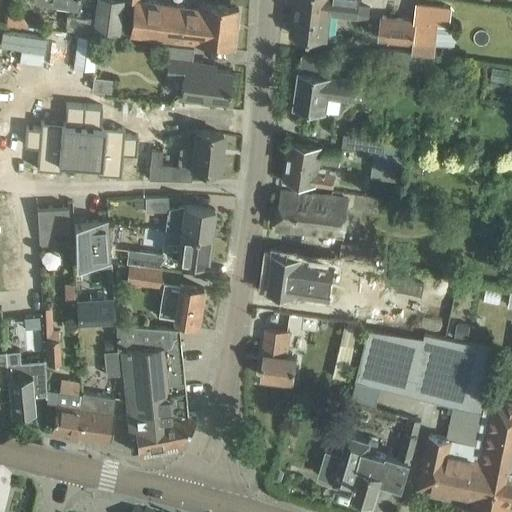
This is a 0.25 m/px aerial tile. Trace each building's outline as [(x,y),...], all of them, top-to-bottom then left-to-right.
[(96,0),(94,18),(92,38),(97,39),(97,38),(116,41),(117,34),(121,1),(121,0),(96,0)] [(121,0),(117,32),(130,33),(193,41),(198,8),(135,0),(121,0)] [(359,7),(359,6),(359,0),(295,0),(293,17),(311,19),(313,3),(328,5),(329,2),(344,3),(343,5),(359,7)] [(415,19),(436,21),(448,22),(450,3),(416,0),(414,19),(415,19)] [(311,19),(293,17),(291,34),(325,38),(328,13),(368,18),(370,7),(359,6),(359,7),(343,5),(344,3),(329,2),(328,5),(313,3),(311,19)] [(198,8),(193,41),(233,46),(238,8),(198,3),(198,8)] [(92,38),(94,18),(67,15),(66,30),(78,31),(77,37),(92,38)] [(380,39),(413,42),(415,19),(414,19),(382,16),(380,39)] [(412,51),(432,53),(436,21),(415,19),(413,42),(412,51)] [(44,53),(46,39),(2,33),(1,47),(44,53)] [(92,38),(77,37),(74,68),(93,70),(97,39),(92,38)] [(193,47),(173,45),(162,43),(160,58),(167,59),(165,74),(182,76),(180,94),(207,98),(227,101),(230,71),(202,67),(203,62),(191,61),(193,47)] [(432,53),(412,51),(380,47),(378,63),(431,68),(432,53)] [(319,74),(321,57),(301,54),(294,106),(325,111),(327,93),(353,97),(362,98),(365,98),(368,96),(369,95),(370,93),(371,86),(370,83),(369,81),(366,80),(356,78),(355,79),(319,74)] [(40,120),(36,168),(61,170),(61,162),(79,164),(84,103),(66,102),(66,105),(64,122),(42,120),(40,120)] [(84,103),(79,164),(97,165),(96,173),(120,175),(124,133),(124,128),(100,126),(102,105),(84,103)] [(223,133),(203,131),(195,130),(193,149),(178,148),(176,163),(160,162),(161,150),(149,149),(148,179),(191,180),(192,169),(218,171),(223,133)] [(344,133),(342,146),(384,152),(384,151),(400,153),(401,143),(384,141),(385,138),(344,133)] [(341,149),(308,144),(288,141),(283,178),(331,185),(334,172),(318,170),(319,160),(339,163),(341,149)] [(348,200),(301,193),(281,190),(276,229),(342,239),(348,200)] [(179,231),(210,235),(214,209),(183,205),(168,208),(167,196),(145,196),(133,197),(134,207),(145,206),(145,210),(167,209),(164,228),(180,230),(179,231)] [(51,231),(69,230),(67,205),(36,207),(38,244),(52,243),(51,231)] [(476,217),(475,231),(500,233),(502,216),(492,215),(491,219),(476,217)] [(75,263),(87,262),(87,266),(111,265),(108,219),(73,221),(75,263)] [(210,235),(179,231),(178,243),(167,242),(165,256),(207,261),(210,235)] [(342,242),(341,255),(365,258),(366,244),(342,242)] [(127,262),(160,267),(162,252),(129,248),(127,262)] [(272,252),(267,289),(286,292),(326,298),(331,261),(272,252)] [(158,285),(160,267),(127,262),(125,281),(158,285)] [(203,288),(183,284),(161,281),(156,314),(197,321),(203,288)] [(114,296),(76,298),(78,325),(115,322),(114,296)] [(51,308),(43,309),(47,364),(61,363),(58,330),(52,330),(51,308)] [(195,412),(187,413),(178,328),(121,324),(115,324),(118,350),(120,373),(127,372),(130,425),(131,450),(139,450),(180,442),(189,426),(195,416),(195,412)] [(466,337),(480,339),(481,327),(468,325),(466,337)] [(288,330),(286,330),(266,327),(260,375),(294,379),(296,360),(281,358),(283,342),(287,343),(288,330)] [(405,409),(413,378),(424,331),(367,327),(352,394),(405,409)] [(424,331),(413,378),(456,389),(484,395),(494,346),(424,331)] [(115,340),(104,341),(105,351),(117,350),(115,340)] [(5,350),(8,385),(7,385),(10,411),(24,410),(35,409),(35,402),(34,402),(33,394),(44,393),(44,396),(46,396),(44,358),(43,358),(43,359),(20,361),(19,349),(6,350),(5,350)] [(106,374),(120,373),(118,350),(117,350),(105,351),(103,352),(106,374)] [(58,390),(46,388),(46,395),(46,396),(46,401),(55,403),(54,410),(51,430),(80,435),(84,408),(79,407),(81,394),(78,393),(58,390)] [(84,408),(80,435),(109,439),(114,412),(112,412),(114,396),(81,391),(81,394),(79,407),(84,408)] [(511,401),(486,396),(483,409),(453,403),(446,437),(429,433),(418,486),(474,498),(471,511),(506,511),(508,505),(511,506),(511,401)] [(410,462),(416,442),(422,420),(409,416),(397,454),(386,451),(385,454),(374,451),(377,441),(369,439),(369,440),(349,434),(342,455),(326,450),(318,475),(335,480),(334,480),(353,486),(352,490),(374,497),(380,476),(401,482),(407,461),(410,462)] [(276,473),(273,482),(280,484),(283,476),(276,473)] [(0,511),(9,477),(0,475),(0,511)]
